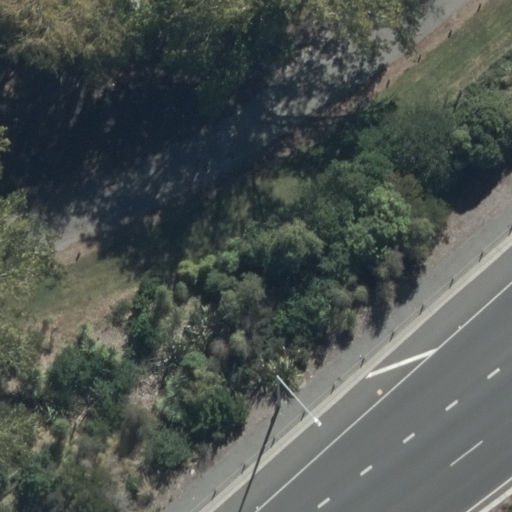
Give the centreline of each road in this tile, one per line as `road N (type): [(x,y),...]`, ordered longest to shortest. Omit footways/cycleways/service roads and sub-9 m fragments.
road 1 (trunk): [(311,511),(511,322)]
road 2 (motorway): [(387,511),(511,417)]
